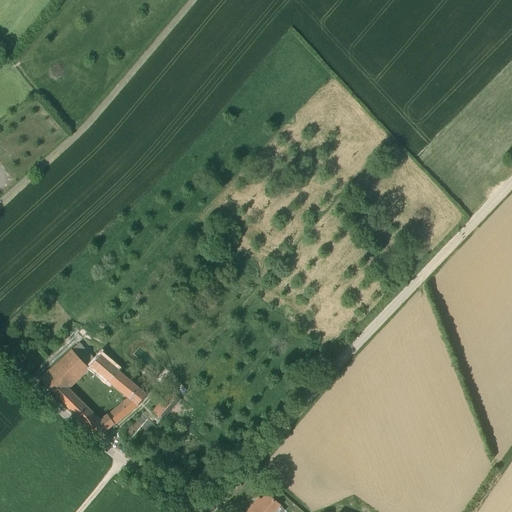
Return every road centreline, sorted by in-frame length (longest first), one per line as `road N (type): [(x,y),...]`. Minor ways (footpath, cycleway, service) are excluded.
road 1 (unclassified): [(200,501),(230,487),(511,183)]
road 2 (unclassified): [(200,501),(175,495),(121,460),(0,357)]
